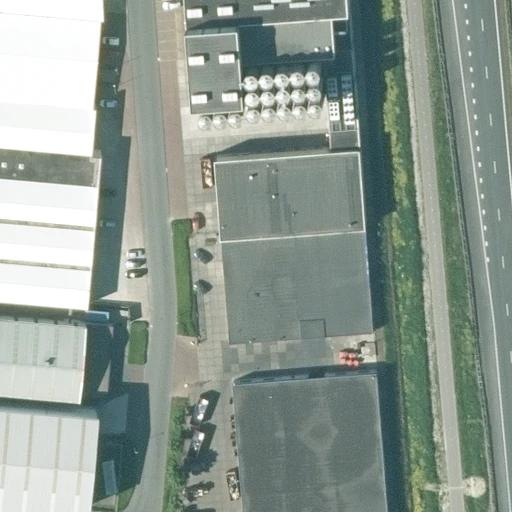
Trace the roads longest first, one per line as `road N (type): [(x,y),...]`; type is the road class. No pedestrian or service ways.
road 1 (unclassified): [(140,0),(162,289),(149,478),(137,511)]
road 2 (unclassified): [(456,511),(413,0)]
road 3 (motorway): [(478,0),(511,380)]
